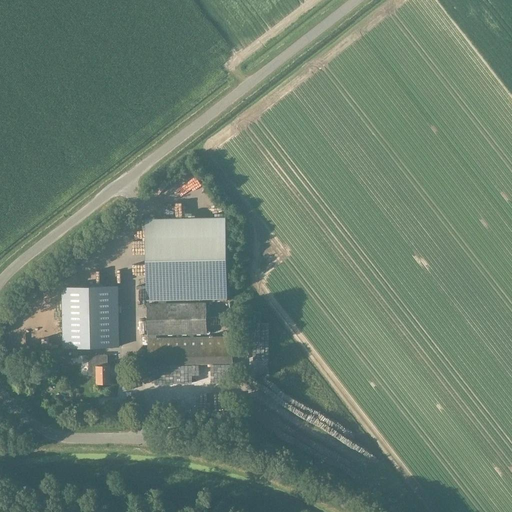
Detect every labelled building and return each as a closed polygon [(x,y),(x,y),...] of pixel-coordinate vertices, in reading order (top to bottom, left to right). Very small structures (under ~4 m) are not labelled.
[(226,217),(146,218),(147,299),(228,298),(226,217)] [(207,302),(147,303),(148,333),(207,333),(207,302)] [(119,346),(118,313),(62,314),(63,348),(119,346)] [(148,337),(148,364),(233,363),(232,336),(148,337)] [(107,366),(107,356),(89,356),(89,376),(97,376),(97,384),(110,384),(110,366),(107,366)]
